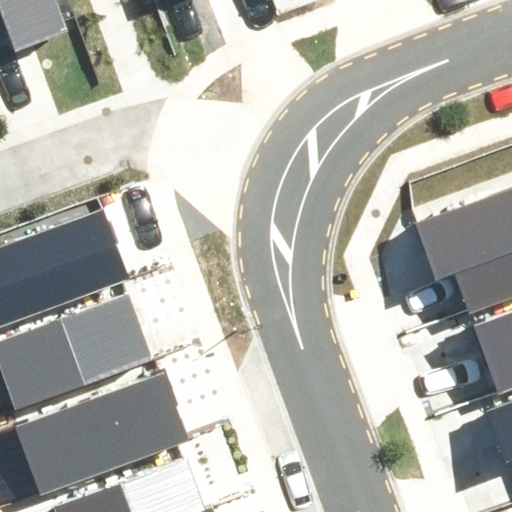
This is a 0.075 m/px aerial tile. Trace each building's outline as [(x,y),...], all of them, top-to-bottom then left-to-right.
[(70,16),(64,0),(8,0),(20,33),(70,16)] [(511,180),(415,215),(436,271),(460,262),(471,292),(511,277),(511,180)] [(106,194),(0,231),(0,315),(133,268),(106,194)] [(127,284),(0,330),(0,353),(16,398),(151,348),(127,284)] [(511,295),(475,308),(502,383),(511,379),(511,295)] [(162,355),(18,406),(44,481),(189,430),(162,355)] [(511,391),(494,398),(511,448),(511,391)] [(58,505),(60,511),(205,511),(187,460),(58,505)]
